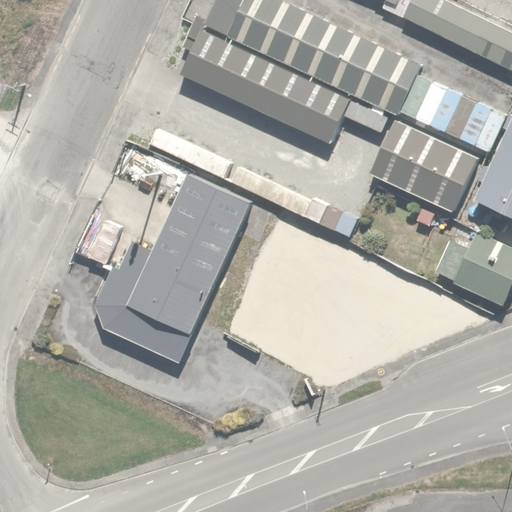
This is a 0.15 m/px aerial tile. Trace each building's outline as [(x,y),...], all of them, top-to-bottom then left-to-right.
[(428,58),(304,0),(224,0),(212,25),(402,113),(428,58)] [(511,24),(459,0),(412,0),(406,14),(511,63),(511,24)] [(511,123),(480,190),(511,205),(511,123)] [(259,196),(190,166),(156,243),(129,231),(101,295),(108,327),(187,361),(259,196)] [(309,219),(287,202),(256,241),(278,258),(309,219)] [(511,235),(482,222),(459,271),(511,295),(511,235)] [(358,314),(281,271),(255,316),(332,360),(358,314)]
